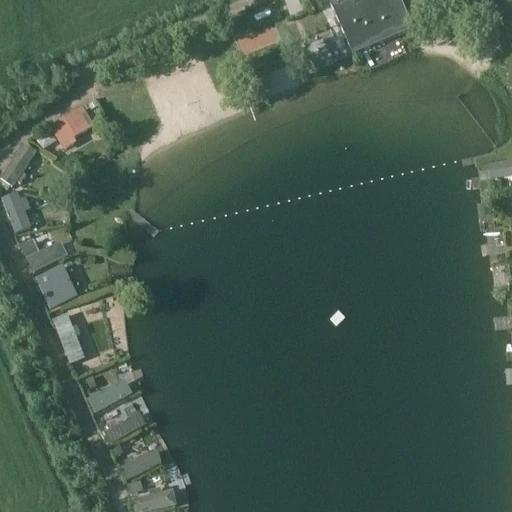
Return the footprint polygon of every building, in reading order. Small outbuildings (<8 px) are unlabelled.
[(327,0),(352,56),(412,30),(399,0),(327,0)] [(372,69),(410,53),(404,38),(365,54),(372,69)] [(80,119),(85,116),(81,109),(48,129),(63,154),(76,146),(72,141),(88,131),(80,119)] [(22,147),(0,179),(0,189),(5,193),(9,188),(12,190),(15,185),(20,188),(26,179),(21,176),(35,155),(22,147)] [(491,182),(511,178),(511,163),(488,167),(491,182)] [(25,200),(19,202),(16,195),(0,201),(15,235),(31,230),(24,214),(29,212),(25,200)] [(32,244),(20,250),(33,276),(66,260),(60,246),(38,256),(32,244)] [(61,271),(36,282),(50,311),(75,300),(61,271)] [(77,329),(72,331),(66,317),(51,323),(69,368),(84,362),(75,339),(80,337),(77,329)] [(88,398),(89,400),(96,414),(132,398),(125,383),(98,395),(98,394),(88,398)] [(102,437),(108,448),(144,428),(138,417),(118,428),(115,423),(105,429),(108,434),(102,437)] [(123,463),(124,467),(118,470),(125,484),(160,468),(154,453),(132,463),(131,460),(123,463)] [(129,503),(131,511),(163,511),(176,509),(172,493),(161,496),(160,491),(147,493),(148,499),(129,503)]
